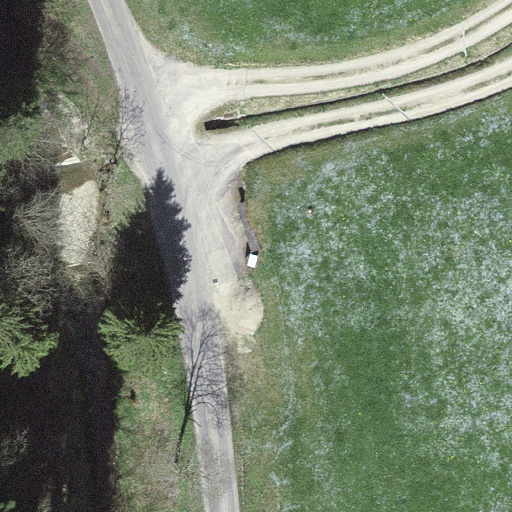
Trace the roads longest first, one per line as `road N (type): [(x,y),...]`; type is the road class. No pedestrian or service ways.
road 1 (unclassified): [(216,511),(167,163),(111,0)]
road 2 (track): [(511,2),(463,36),(385,71),(145,98)]
road 3 (track): [(511,73),(434,105),(167,163)]
road 4 (track): [(12,0),(102,95),(145,98)]
